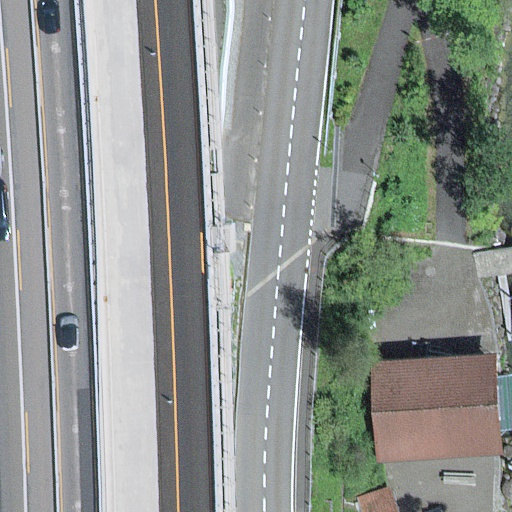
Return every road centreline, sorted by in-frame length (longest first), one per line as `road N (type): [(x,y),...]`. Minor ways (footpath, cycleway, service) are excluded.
road 1 (tertiary): [(307,0),(264,511)]
road 2 (motorway): [(27,0),(60,511)]
road 3 (motorway): [(159,511),(133,0)]
